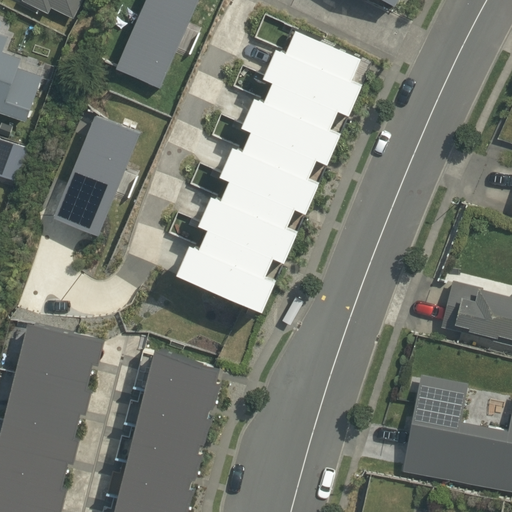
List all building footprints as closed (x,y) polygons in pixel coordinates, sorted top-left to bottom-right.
[(26,0),(48,11),(50,6),(73,17),(81,0),(26,0)] [(163,85),(201,0),(148,0),(119,66),(163,85)] [(196,238),(183,267),(268,305),(282,276),(271,271),(279,252),(290,257),(303,227),(293,222),(301,203),(311,208),(325,178),(314,173),(322,154),(333,159),(346,129),(335,124),(344,105),(355,110),(368,80),(357,75),(367,52),(302,23),(292,46),(282,42),(270,71),(279,75),(270,95),(261,91),(249,121),(258,125),(250,144),(240,140),(226,170),(236,174),(227,193),(218,189),(205,219),(214,223),(206,242),(196,238)] [(0,109),(26,119),(42,74),(19,66),(22,56),(2,49),(8,33),(0,30),(0,109)] [(102,232),(144,130),(99,113),(58,214),(102,232)] [(511,292),(454,279),(443,326),(511,342),(511,292)] [(307,300),(298,295),(284,319),(292,324),(307,300)] [(108,339),(32,319),(0,447),(0,511),(58,511),(59,509),(64,511),(71,486),(65,485),(72,460),(77,461),(83,437),(78,436),(84,411),(89,412),(96,388),(90,386),(97,362),(101,363),(108,339)] [(161,343),(118,511),(187,511),(188,510),(191,510),(194,498),(201,484),(195,483),(197,474),(201,475),(203,463),(209,449),(203,447),(205,438),(209,439),(213,425),(218,414),(212,412),(214,403),(218,403),(222,390),(227,378),(221,376),(224,364),(161,343)] [(511,417),(510,428),(462,419),(469,381),(422,373),(404,470),(511,490),(511,417)]
